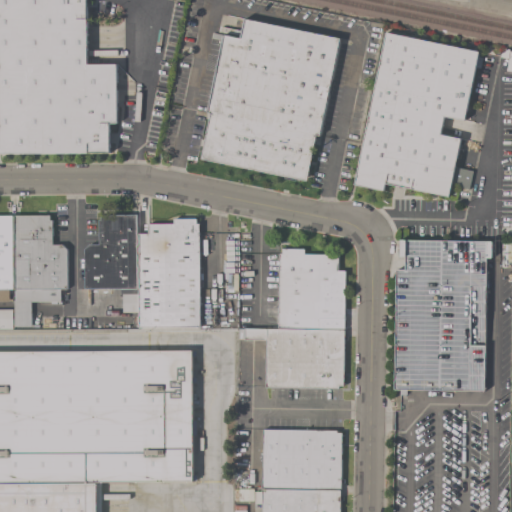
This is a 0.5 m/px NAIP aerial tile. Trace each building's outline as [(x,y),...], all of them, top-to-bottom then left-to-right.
[(109,153),(0,152),(0,0),(86,0),(86,64),(115,64),(115,122),(109,122),(109,153)] [(222,35),(239,38),(243,19),(336,38),(306,180),(200,158),(209,113),(206,112),(222,35)] [(477,51),(476,57),(481,58),(479,67),(474,66),(463,120),(443,116),(439,134),(459,138),(447,196),(383,183),(382,190),(353,184),(385,32),(477,51)] [(0,214),(48,214),(48,220),(51,220),(51,244),(61,244),(66,249),(66,289),(60,289),(60,301),(30,301),(30,326),(12,326),(12,328),(0,328),(0,309),(12,309),(12,301),(0,301),(0,214)] [(88,244),(97,244),(97,220),(100,220),(100,215),(136,215),(136,233),(146,233),(146,224),(172,224),(172,219),(195,219),(195,224),(198,224),(198,327),(137,327),(137,312),(121,313),(121,294),(137,294),(137,288),(83,288),(83,249),(88,244)] [(395,269),(403,269),(404,257),(398,256),(399,240),(490,242),(490,257),(486,257),(483,391),(393,389),(395,269)] [(343,386),(264,385),(265,340),(243,340),(243,328),(277,328),(278,254),(280,254),(280,249),(303,249),(303,254),(337,255),(337,270),(344,271),(343,386)] [(0,511),(0,350),(190,350),(190,481),(100,482),(100,511),(0,511)] [(262,431),(262,488),(341,489),(342,434),(337,433),(337,430),(332,431),(281,430),(268,430),(262,431)] [(260,511),(260,490),(339,490),(338,511),(260,511)]
